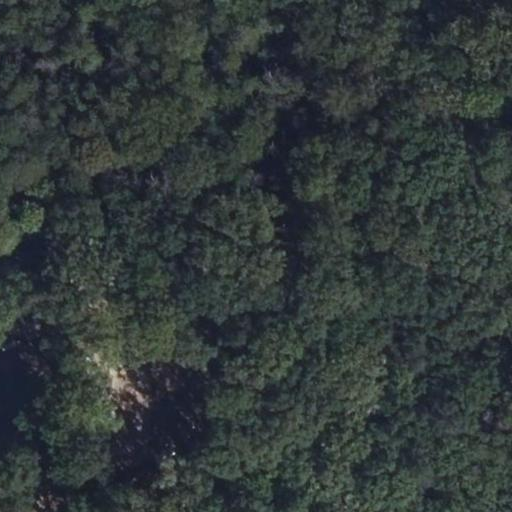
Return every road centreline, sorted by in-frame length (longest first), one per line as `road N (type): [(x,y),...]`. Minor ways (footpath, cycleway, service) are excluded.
road 1 (unclassified): [(108,511),(511,302)]
road 2 (track): [(511,213),(424,125),(396,64),(382,0)]
